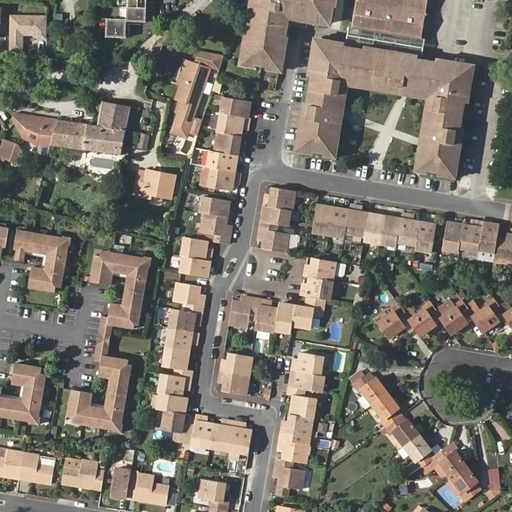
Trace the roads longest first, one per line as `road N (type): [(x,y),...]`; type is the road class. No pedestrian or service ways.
road 1 (residential): [(251,511),(267,417),(206,407),(200,399),(220,273),(226,259),(242,255),(258,167)]
road 2 (residential): [(258,167),(476,203)]
road 3 (residential): [(499,0),(476,203)]
road 4 (residential): [(503,362),(448,353),(434,370),(432,395),(450,416),(483,410)]
